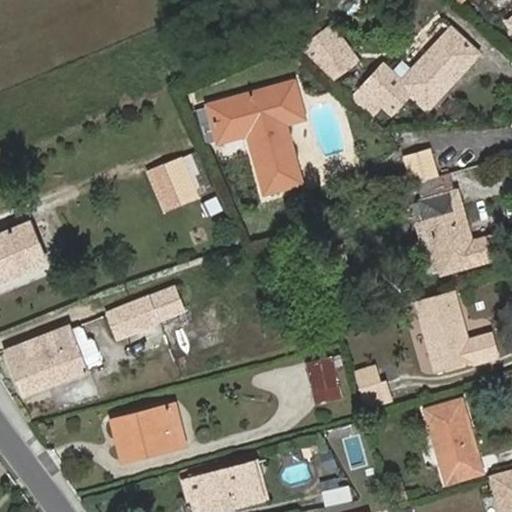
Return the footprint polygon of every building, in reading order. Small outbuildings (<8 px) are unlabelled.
[(350,99),(368,116),(381,101),(393,113),(411,94),(426,109),(478,53),(440,20),(390,75),(380,66),(350,99)] [(326,30),(313,35),(344,63),(353,54),(326,30)] [(313,35),(297,52),(328,80),(344,63),(313,35)] [(247,135),(262,196),(299,187),(283,126),(305,121),(296,82),(208,103),(218,142),(247,135)] [(437,176),(430,152),(406,159),(414,184),(437,176)] [(166,209),(195,197),(180,161),(151,173),(166,209)] [(423,203),(442,274),(506,257),(501,236),(473,244),(458,192),(423,203)] [(0,284),(48,266),(29,222),(0,234),(0,284)] [(182,304),(173,284),(107,312),(115,332),(182,304)] [(455,293),(420,304),(437,370),(439,378),(500,361),(493,340),(469,346),(455,293)] [(23,395),(90,367),(71,323),(6,350),(23,395)] [(305,361),(311,404),(341,399),(335,356),(305,361)] [(357,381),(360,393),(382,386),(378,374),(357,381)] [(382,386),(360,393),(366,412),(395,404),(389,384),(382,386)] [(482,471),(461,398),(425,408),(445,481),(482,471)] [(128,436),(136,459),(189,445),(184,426),(173,429),(168,406),(116,420),(120,438),(128,436)] [(126,462),(136,459),(128,436),(120,438),(126,462)] [(235,511),(273,502),(263,463),(189,484),(196,505),(209,501),(211,511),(235,511)] [(511,511),(511,472),(498,476),(508,511),(511,511)] [(386,490),(401,486),(397,473),(382,477),(386,490)] [(349,503),(349,484),(320,484),(320,503),(349,503)]
